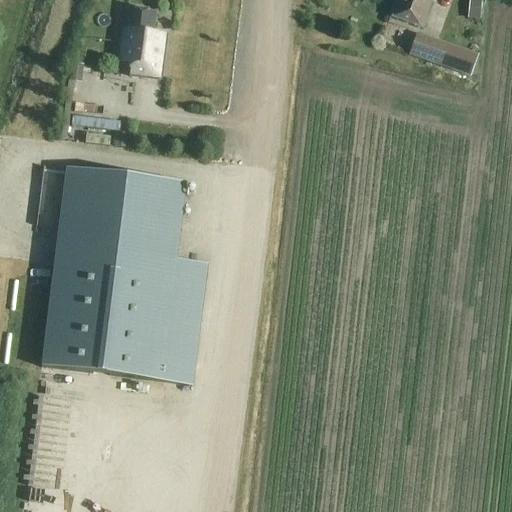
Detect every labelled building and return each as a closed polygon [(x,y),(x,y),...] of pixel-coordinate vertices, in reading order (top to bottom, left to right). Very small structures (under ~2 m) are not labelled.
[(0,79),(9,82),(31,0),(7,0),(0,26),(0,79)] [(357,0),(354,26),(386,31),(390,0),(357,0)] [(420,26),(429,0),(398,0),(398,1),(396,0),(395,0),(390,15),(420,26)] [(469,0),(467,19),(479,20),(481,0),(469,0)] [(123,31),(120,31),(117,65),(130,66),(129,79),(161,81),(165,35),(151,34),(153,14),(125,11),(123,31)] [(441,67),(448,48),(416,37),(410,57),(441,67)] [(0,107),(1,108),(8,91),(0,87),(0,107)] [(116,134),(115,148),(127,149),(129,135),(116,134)] [(70,166),(50,365),(201,380),(213,261),(181,257),(189,178),(70,166)]
